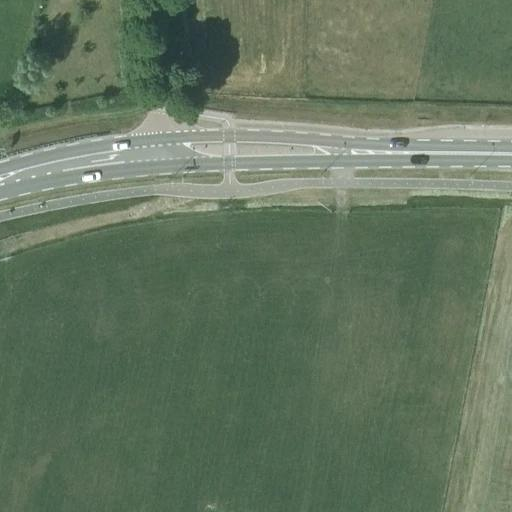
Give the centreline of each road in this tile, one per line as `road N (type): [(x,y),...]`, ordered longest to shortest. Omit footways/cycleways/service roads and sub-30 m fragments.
road 1 (primary): [(164,153),(511,156)]
road 2 (track): [(339,197),(141,214),(22,243)]
road 3 (track): [(339,152),(339,213),(301,403)]
road 4 (primary): [(0,182),(164,153)]
road 5 (unclassified): [(164,153),(151,0)]
